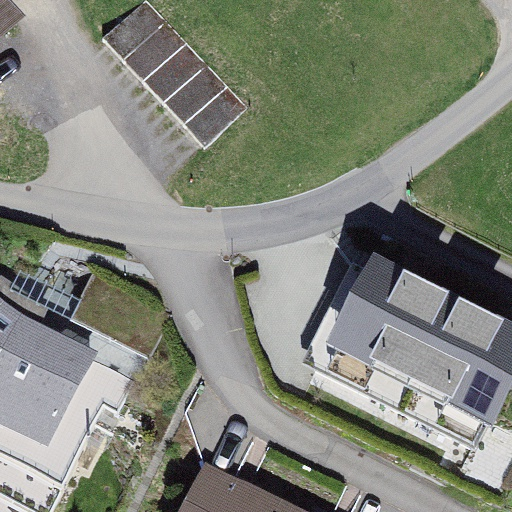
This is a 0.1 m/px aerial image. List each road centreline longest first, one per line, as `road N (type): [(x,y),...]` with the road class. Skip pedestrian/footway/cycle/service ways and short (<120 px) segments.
road 1 (residential): [(172,239),(221,371),(283,438),(429,511)]
road 2 (residential): [(172,239),(298,224),(371,193),(511,81)]
road 3 (residential): [(0,202),(172,239)]
